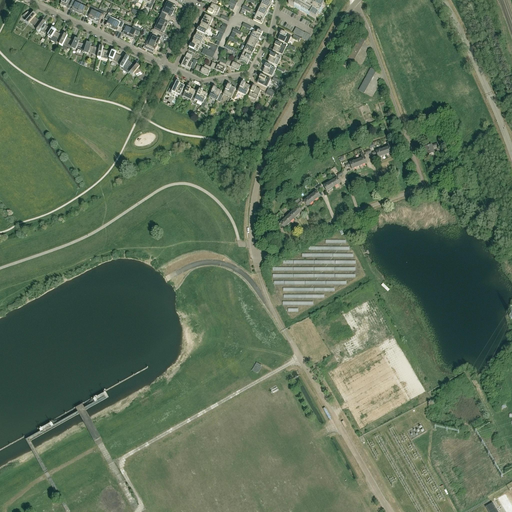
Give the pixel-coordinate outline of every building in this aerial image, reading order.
[(71,4),(73,1),(73,0),(62,0),(60,5),(65,7),(69,9),(70,7),(71,4)] [(77,13),(81,5),(82,2),(78,0),(73,0),(73,1),(71,4),(70,7),(72,8),(72,10),(73,11),(77,13)] [(151,10),(155,0),(145,0),(144,2),(148,4),(148,6),(147,8),(151,10)] [(177,10),(175,9),(176,8),(175,8),(178,2),(172,0),(172,1),(168,0),(164,8),(174,13),(174,12),(175,12),(177,10)] [(272,0),(263,0),(261,4),(269,8),(272,0)] [(306,4),(298,0),(290,0),(288,4),(294,7),(295,6),(303,11),(306,4)] [(321,10),(324,5),(318,1),(317,3),(312,0),(308,0),(306,4),(318,11),(320,9),(321,10)] [(236,6),(229,3),(228,5),(230,7),(229,9),(233,11),(236,6)] [(216,16),(220,8),(215,6),(212,4),(212,5),(208,13),(216,16)] [(265,16),(269,8),(261,4),(257,12),(265,16)] [(317,14),(318,11),(306,4),(303,11),(310,15),(309,16),(315,19),(318,14),(317,14)] [(88,12),(89,9),(90,6),(88,5),(86,8),(81,5),(77,13),(81,15),(85,17),(88,12)] [(89,9),(88,12),(90,13),(88,18),(89,19),(93,21),(98,10),(90,6),(89,9)] [(172,17),(174,13),(164,8),(160,16),(169,21),(171,16),(172,17)] [(104,20),(107,14),(98,10),(93,21),(97,23),(98,23),(99,23),(101,18),(104,20)] [(116,20),(110,18),(113,11),(110,10),(105,20),(108,22),(106,26),(107,27),(107,28),(111,30),(116,20)] [(42,23),(35,17),(36,16),(34,13),(32,15),(28,12),(22,16),(27,20),(26,22),(28,25),(30,23),(38,29),(42,23)] [(261,25),(265,16),(257,12),(253,21),(261,25)] [(209,27),(213,19),(205,15),(201,23),(209,27)] [(167,25),(169,21),(160,16),(156,25),(166,29),(168,25),(167,25)] [(122,28),(123,25),(124,24),(125,22),(120,19),(118,22),(116,20),(111,30),(115,32),(116,31),(120,33),(122,28)] [(52,30),(45,25),(46,23),(43,21),(42,23),(38,29),(36,30),(39,33),(41,31),(49,36),(52,30)] [(122,28),(120,33),(124,35),(123,35),(128,37),(132,29),(129,28),(130,25),(129,23),(125,22),(124,24),(123,25),(122,28)] [(205,35),(209,27),(201,23),(197,32),(205,35)] [(164,33),(166,29),(156,25),(154,30),(153,30),(152,30),(151,31),(151,32),(152,33),(153,33),(161,37),(163,33),(164,33)] [(63,36),(55,32),(57,30),(53,28),(52,30),(49,36),(48,37),(51,39),(52,38),(60,43),(63,36)] [(128,37),(132,39),(136,41),(141,30),(138,29),(137,32),(132,29),(128,37)] [(258,41),(262,32),(254,29),(250,37),(258,41)] [(201,44),(204,37),(207,38),(208,37),(205,35),(197,32),(193,40),(201,44)] [(287,45),(291,36),(282,32),(278,40),(287,45)] [(159,41),(161,37),(153,33),(152,33),(149,41),(158,45),(160,41),(159,41)] [(307,41),(310,36),(304,33),(302,39),(307,41)] [(75,42),(75,41),(67,38),(67,36),(64,34),(63,36),(60,43),(59,45),(62,47),(63,45),(72,49),(75,42)] [(255,49),(258,41),(250,37),(247,45),(255,49)] [(85,52),(87,46),(78,43),(79,41),(76,40),(75,41),(75,42),(72,49),(75,50),(76,49),(85,52)] [(189,48),(196,51),(197,52),(201,44),(193,40),(189,48)] [(156,50),(158,45),(149,41),(146,46),(145,46),(144,47),(143,47),(143,48),(154,54),(156,49),(156,50)] [(282,56),(286,47),(276,43),(273,51),(282,56)] [(98,56),(99,49),(90,47),(91,45),(88,44),(87,46),(85,52),(85,54),(88,55),(88,53),(98,56)] [(251,57),(255,49),(247,45),(246,47),(243,45),(240,50),(243,52),(243,53),(251,57)] [(110,59),(112,53),(103,50),(103,47),(100,47),(99,49),(98,56),(97,58),(101,59),(101,57),(110,59)] [(121,65),(125,59),(116,54),(116,52),(113,51),(112,53),(110,59),(109,61),(113,62),(113,61),(121,65)] [(193,63),(189,62),(192,56),(187,53),(181,66),(189,70),(191,67),(193,63)] [(247,65),(251,57),(243,53),(240,59),(239,61),(242,63),(247,65)] [(277,66),(281,58),(271,54),(268,62),(277,66)] [(130,73),(131,72),(136,66),(127,61),(129,59),(128,58),(129,58),(126,57),(125,59),(121,65),(120,66),(120,67),(122,68),(123,68),(123,70),(129,74),(130,73)] [(223,64),(224,64),(227,66),(238,71),(242,63),(239,61),(235,59),(234,63),(228,60),(227,62),(224,61),(223,63),(223,64)] [(224,72),(227,66),(224,64),(223,64),(223,63),(220,62),(219,66),(213,63),(210,68),(212,68),(212,69),(223,74),(224,72)] [(272,77),(276,69),(266,64),(262,73),(272,77)] [(145,76),(138,69),(140,67),(137,65),(136,66),(131,72),(130,73),(134,77),(135,76),(140,81),(145,76)] [(208,77),(212,69),(212,68),(210,68),(205,65),(203,68),(197,65),(195,71),(208,77)] [(267,88),(271,80),(261,75),(257,83),(267,88)] [(344,79),(330,86),(332,91),(351,82),(350,78),(345,80),(344,79)] [(182,91),(185,86),(176,82),(174,87),(171,86),(168,93),(171,94),(172,92),(180,96),(182,91)] [(245,96),(250,87),(242,83),(237,92),(245,96)] [(234,92),(236,89),(228,85),(223,95),(231,99),(234,92)] [(194,94),(195,91),(187,87),(185,92),(182,91),(180,96),(179,98),(182,99),(183,97),(191,101),(194,94)] [(256,100),(261,91),(253,87),(248,96),(256,100)] [(217,101),(220,94),(221,92),(213,88),(209,97),(217,101)] [(272,98),(275,92),(268,89),(265,94),(272,98)] [(206,97),(207,94),(199,90),(197,95),(194,94),(191,101),(194,102),(195,100),(203,104),(206,97)] [(342,106),(353,102),(349,93),(339,97),(342,106)] [(377,100),(368,103),(371,111),(375,110),(378,117),(385,115),(383,107),(387,106),(385,101),(378,103),(377,100)] [(393,152),(390,142),(387,143),(389,147),(384,149),(386,155),(393,152)] [(434,153),(433,148),(439,146),(438,144),(432,146),(425,148),(427,156),(434,153)] [(386,155),(384,149),(372,153),(373,156),(377,154),(378,158),(386,155)] [(367,163),(363,153),(360,154),(362,159),(357,161),(359,166),(367,163)] [(359,166),(357,161),(345,165),(346,168),(351,166),(352,169),(359,166)] [(341,183),(337,178),(330,182),(334,187),(341,183)] [(334,187),(330,182),(324,186),(327,192),(334,187)] [(314,201),(320,196),(316,192),(310,197),(314,201)] [(308,206),(314,201),(310,197),(304,202),(308,206)] [(296,217),(301,212),(297,207),(291,213),(296,217)] [(290,223),(296,217),(291,213),(286,218),(290,223)] [(284,228),(290,223),(286,218),(280,224),(284,228)] [(257,373),(261,366),(256,363),(252,370),(257,373)] [(330,370),(323,373),(338,405),(348,400),(342,387),(339,389),(330,370)] [(212,450),(230,450),(230,476),(232,482),(251,473),(240,450),(251,450),(239,424),(229,428),(230,434),(225,424),(202,434),(211,434),(206,436),(212,450)] [(250,434),(256,448),(267,444),(262,431),(255,434),(254,433),(250,434)] [(197,474),(202,478),(206,474),(202,469),(197,474)] [(276,480),(280,492),(286,490),(281,478),(276,480)] [(264,486),(275,509),(282,505),(271,483),(264,486)] [(348,508),(349,511),(366,511),(360,500),(354,503),(355,505),(348,508)] [(497,511),(492,503),(485,507),(488,511),(497,511)]
